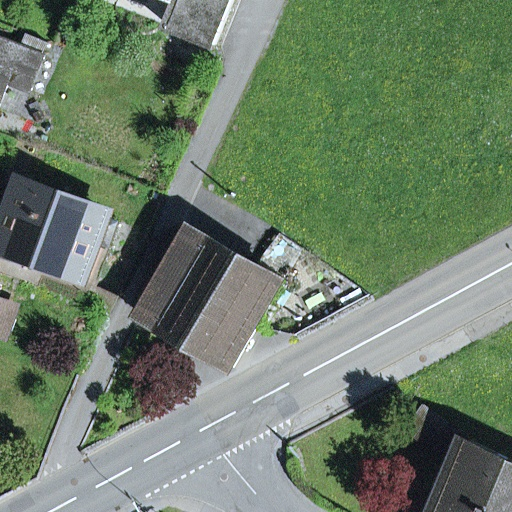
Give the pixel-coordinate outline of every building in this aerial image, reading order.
[(234,0),(181,0),(183,0),(171,28),(216,46),(234,0)] [(23,50),(0,41),(0,74),(12,79),(23,51),(23,50)] [(10,83),(32,91),(44,60),(23,51),(12,79),(10,83)] [(0,107),(10,83),(12,79),(0,74),(0,107)] [(86,277),(99,243),(111,247),(119,224),(107,220),(108,217),(24,185),(1,246),(86,277)] [(141,316),(161,327),(211,239),(192,228),(141,316)] [(211,239),(161,327),(234,368),(285,281),(211,239)] [(0,304),(0,333),(6,336),(15,310),(0,304)] [(444,453),(455,431),(424,409),(410,431),(444,453)] [(511,457),(473,440),(441,511),(497,511),(511,480),(511,457)] [(511,511),(511,480),(497,511),(511,511)]
